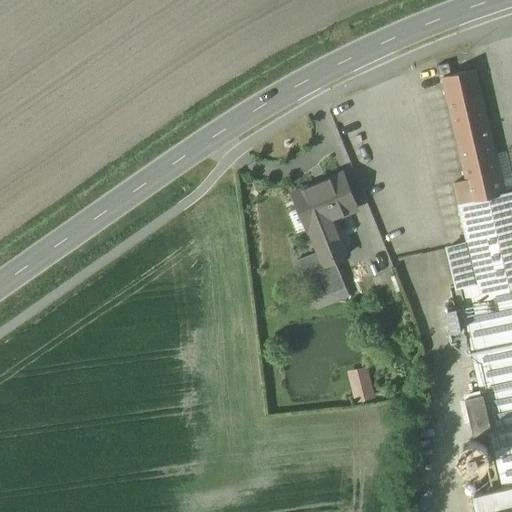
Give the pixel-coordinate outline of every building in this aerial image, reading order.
[(504,489),(511,487),(511,191),(505,193),(476,70),(452,75),(449,64),(437,67),(440,79),(442,78),(466,182),(453,184),(460,210),(467,243),(448,248),(458,288),(461,287),(465,305),(444,310),(453,348),(470,345),(481,395),(465,399),(473,436),(490,432),(504,489)] [(309,227),(332,218),(356,208),(342,174),(341,174),(341,175),(316,185),(316,184),(293,193),(308,228),(309,227)] [(332,218),(309,227),(319,251),(297,260),(314,300),(346,288),(335,261),(347,256),(332,218)] [(481,445),(478,443),(473,442),(467,442),(462,444),(458,448),(456,453),(456,456),(456,462),(458,467),(464,472),(470,473),(478,472),(482,469),(485,465),(487,460),(487,454),(485,449),(481,445)] [(511,511),(511,487),(504,489),(474,496),(478,511),(511,511)]
